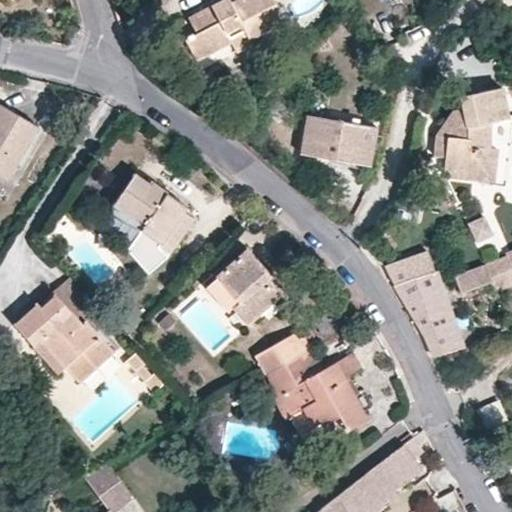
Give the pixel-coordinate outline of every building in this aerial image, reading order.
[(196,58),(230,41),(246,33),(251,43),(285,27),(270,0),(224,0),(178,25),(196,58)] [(246,33),(230,41),(236,51),(251,43),(246,33)] [(499,81),(494,57),(475,60),(480,85),(499,81)] [(507,119),(505,113),(500,90),(460,97),(462,108),(451,111),(450,112),(455,138),(435,135),(433,157),(446,159),(445,178),(494,182),(496,150),(488,148),(489,123),(507,119)] [(0,105),(0,176),(8,181),(38,127),(0,105)] [(455,138),(450,112),(435,135),(455,138)] [(493,188),(506,188),(509,151),(505,151),(505,136),(509,136),(511,114),(505,113),(507,119),(489,123),(488,148),(496,150),(494,182),(493,188)] [(374,129),(309,118),(302,156),(368,166),(374,129)] [(151,186),(138,178),(116,207),(144,229),(142,232),(160,245),(164,243),(175,250),(194,220),(184,213),(186,207),(153,184),(151,186)] [(482,218),(468,224),(475,242),(489,236),(482,218)] [(160,245),(145,235),(133,251),(151,273),(169,259),(175,250),(164,243),(160,245)] [(511,287),(511,248),(504,252),(506,256),(461,275),(466,287),(500,273),(507,289),(511,287)] [(248,251),(206,289),(226,314),(232,309),(248,326),(284,293),(270,279),(272,277),(248,251)] [(425,251),(382,266),(424,338),(433,357),(460,347),(425,251)] [(56,299),(82,328),(98,314),(72,285),(56,299)] [(38,303),(16,323),(39,349),(46,343),(67,368),(81,384),(114,355),(88,325),(82,328),(56,299),(44,309),(38,303)] [(344,326),(335,310),(315,321),(324,337),(344,326)] [(256,353),(267,374),(311,350),(300,330),(256,353)] [(46,343),(39,349),(59,373),(67,368),(46,343)] [(311,350),(267,374),(279,395),(274,398),(286,419),(303,409),(321,438),(335,430),(339,437),(368,421),(346,379),(361,370),(353,355),(323,370),(311,350)] [(152,375),(143,367),(136,373),(144,382),(152,375)] [(498,400),(476,411),(484,429),(506,421),(498,400)] [(404,447),(319,511),(368,511),(423,469),(404,447)] [(105,461),(81,475),(107,510),(109,511),(112,511),(132,498),(105,461)]
